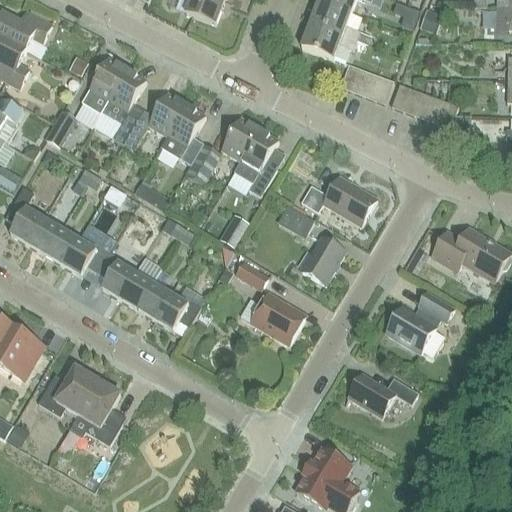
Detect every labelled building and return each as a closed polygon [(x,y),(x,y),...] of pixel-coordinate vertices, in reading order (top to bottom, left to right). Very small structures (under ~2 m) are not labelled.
[(224,5),(208,0),(179,0),(190,4),(185,18),(215,29),(224,5)] [(370,8),(373,0),(320,0),(319,5),(351,17),(356,2),(370,8)] [(467,15),(487,15),(487,2),(467,2),(467,15)] [(345,31),(351,17),(319,5),(310,29),(356,46),(359,36),(345,31)] [(0,22),(0,43),(26,57),(32,43),(42,48),(52,30),(26,17),(21,28),(2,18),(0,22)] [(352,55),(356,46),(310,29),(301,53),(333,65),(338,50),(352,55)] [(19,70),(26,57),(0,43),(0,83),(20,93),(29,75),(19,70)] [(100,120),(101,118),(127,75),(108,63),(81,108),(90,113),(100,120)] [(351,97),(359,75),(348,70),(339,93),(351,97)] [(143,115),(133,109),(146,86),(127,75),(101,118),(120,129),(112,143),(123,149),(143,115)] [(362,102),(370,79),(359,75),(351,97),(362,102)] [(373,106),(382,83),(370,79),(362,102),(373,106)] [(382,83),(373,106),(384,110),(393,87),(382,83)] [(402,116),(411,94),(399,90),(390,112),(402,116)] [(414,121),(422,99),(411,94),(402,116),(414,121)] [(167,142),(186,110),(167,99),(153,122),(143,115),(123,149),(133,156),(148,131),(167,142)] [(426,125),(434,103),(422,99),(414,121),(426,125)] [(0,134),(7,124),(16,129),(23,116),(1,103),(0,105),(0,134)] [(437,129),(445,107),(434,103),(426,125),(437,129)] [(445,107),(437,129),(449,134),(457,112),(445,107)] [(161,153),(172,160),(191,171),(203,149),(193,143),(205,121),(186,110),(167,142),(161,153)] [(75,125),(63,117),(46,145),(58,152),(75,125)] [(240,167),(259,135),(240,123),(221,156),(240,167)] [(277,174),(266,167),(278,146),(259,135),(240,167),(234,178),(249,195),(260,202),(264,196),(277,174)] [(0,154),(4,148),(8,150),(8,149),(0,144),(0,154)] [(219,160),(205,151),(187,182),(201,191),(219,160)] [(22,184),(1,171),(0,173),(0,191),(13,199),(22,184)] [(87,190),(93,180),(85,175),(79,185),(87,190)] [(93,180),(87,190),(96,195),(102,185),(93,180)] [(360,232),(377,205),(339,182),(328,201),(311,191),(301,208),(318,219),(323,210),(360,232)] [(28,250),(46,220),(28,210),(34,199),(23,193),(5,224),(15,230),(10,240),(28,250)] [(315,226),(287,210),(279,224),(307,240),(315,226)] [(45,261),(63,231),(46,220),(28,250),(45,261)] [(221,241),(237,251),(250,230),(233,220),(221,241)] [(179,245),(185,234),(176,229),(170,240),(179,245)] [(63,271),(81,241),(63,231),(45,261),(63,271)] [(185,234),(179,245),(188,250),(194,240),(185,234)] [(446,238),(432,262),(457,276),(462,268),(494,287),(502,275),(506,274),(510,266),(509,262),(511,260),(468,234),(461,246),(446,238)] [(97,278),(109,258),(81,241),(63,271),(81,282),(87,272),(97,278)] [(345,257),(321,243),(302,277),(325,290),(345,257)] [(120,305),(138,275),(109,258),(97,278),(107,285),(102,294),(120,305)] [(236,280),(261,295),(268,284),(243,269),(236,280)] [(137,315),(155,285),(138,275),(120,305),(137,315)] [(155,326),(173,295),(155,285),(137,315),(155,326)] [(173,295),(155,326),(173,336),(178,327),(189,333),(201,312),(173,295)] [(401,313),(386,339),(420,359),(436,333),(435,333),(440,324),(446,328),(454,314),(427,298),(418,311),(420,312),(414,321),(401,313)] [(268,299),(251,329),(273,342),(274,339),(276,341),(277,344),(284,348),(288,348),(290,349),(305,324),(289,314),(290,312),(268,299)] [(0,354),(13,333),(0,324),(0,354)] [(13,333),(0,354),(0,372),(23,386),(41,356),(31,349),(34,345),(13,333)] [(78,420),(98,386),(88,380),(87,376),(81,373),(77,374),(75,373),(63,394),(51,387),(38,409),(60,422),(66,413),(78,420)] [(382,423),(395,401),(411,410),(418,398),(393,383),(386,394),(362,380),(348,403),(382,423)] [(78,420),(69,435),(78,441),(82,443),(85,437),(109,451),(122,429),(108,420),(112,413),(120,400),(118,399),(117,394),(112,391),(108,392),(98,386),(78,420)] [(342,487),(352,471),(322,453),(313,469),(310,467),(302,480),(305,482),(296,498),(319,511),(327,511),(353,511),(355,510),(354,507),(360,497),(342,487)] [(377,487),(381,477),(360,469),(356,478),(377,487)]
